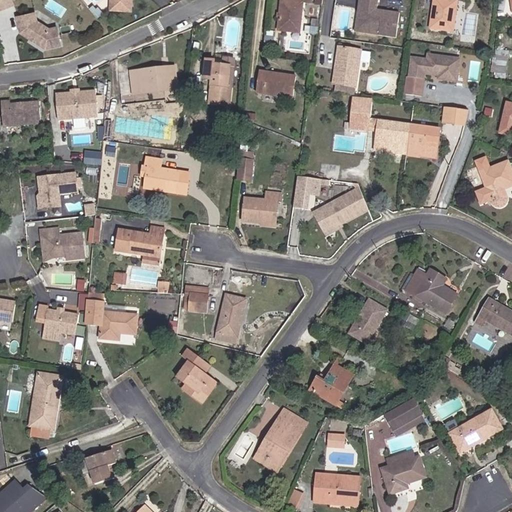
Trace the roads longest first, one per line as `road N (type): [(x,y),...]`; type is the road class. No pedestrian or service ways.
road 1 (residential): [(195,474),(348,276)]
road 2 (residential): [(0,79),(71,67),(209,0)]
road 3 (residential): [(348,276),(399,232),(440,224),(511,255)]
road 4 (residential): [(210,245),(348,276)]
